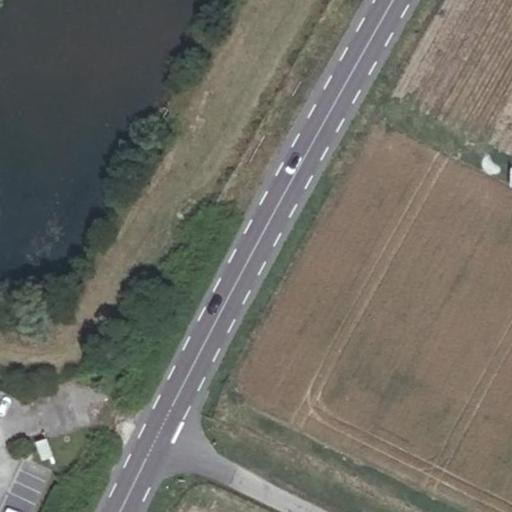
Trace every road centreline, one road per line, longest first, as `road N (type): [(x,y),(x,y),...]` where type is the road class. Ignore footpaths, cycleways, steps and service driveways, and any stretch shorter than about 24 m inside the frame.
road 1 (primary): [(156,440),(393,0)]
road 2 (unclassified): [(156,440),(298,511)]
